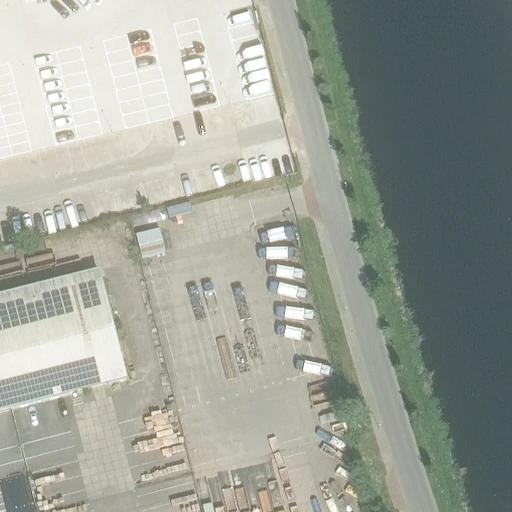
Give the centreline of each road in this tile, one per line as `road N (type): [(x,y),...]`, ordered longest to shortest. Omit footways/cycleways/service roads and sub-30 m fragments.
road 1 (unclassified): [(423,511),(360,307),(283,0)]
road 2 (unknown): [(331,190),(178,244),(169,265),(198,434)]
road 3 (unknown): [(0,191),(156,155),(188,137),(197,109),(171,0)]
